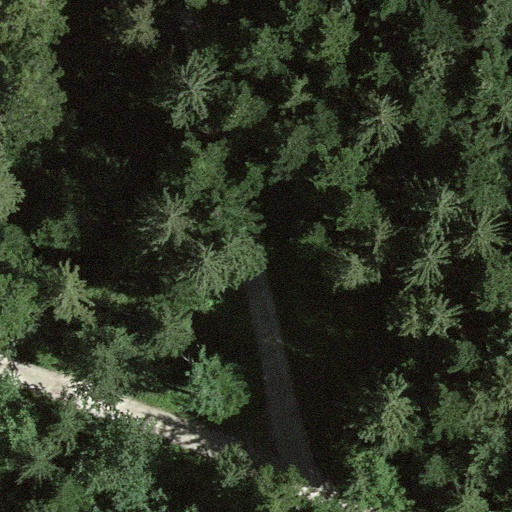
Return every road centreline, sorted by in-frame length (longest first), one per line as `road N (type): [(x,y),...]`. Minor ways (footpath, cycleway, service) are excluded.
road 1 (track): [(191,0),(316,507)]
road 2 (track): [(0,376),(196,442),(335,511)]
